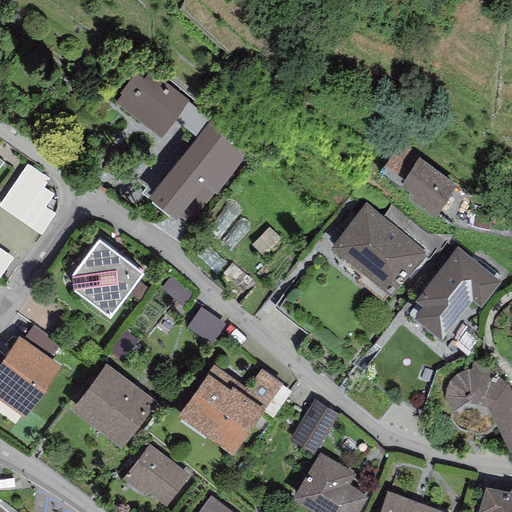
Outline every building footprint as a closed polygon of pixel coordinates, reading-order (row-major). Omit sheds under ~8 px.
[(143,77),(119,108),(165,142),(178,122),(188,109),(143,77)] [(210,124),(188,109),(178,122),(200,138),(210,124)] [(161,191),(195,217),(246,150),(210,124),(200,138),(161,191)] [(455,180),(400,139),(385,159),(403,172),(401,175),(413,184),(410,189),(435,207),(455,180)] [(0,179),(13,161),(0,151),(0,179)] [(33,167),(5,208),(43,234),(59,210),(49,203),(55,193),(47,187),(51,180),(33,167)] [(424,247),(365,198),(331,240),(390,289),(424,247)] [(477,205),(472,223),(491,229),(497,211),(477,205)] [(148,267),(104,236),(76,275),(78,291),(113,315),(148,267)] [(500,276),(457,242),(415,293),(421,298),(412,309),(441,332),(473,293),(480,300),(500,276)] [(0,246),(0,275),(4,277),(17,258),(0,246)] [(222,333),(235,315),(206,296),(194,314),(222,333)] [(63,366),(22,335),(0,363),(0,397),(26,416),(63,366)] [(489,406),(511,449),(511,448),(511,395),(507,387),(494,375),(495,365),(474,363),(474,371),(468,372),(458,377),(451,384),(446,397),(450,412),(468,401),(489,406)] [(70,411),(96,430),(131,384),(105,364),(70,411)] [(282,380),(263,367),(249,388),(216,365),(177,423),(229,459),(263,408),(282,380)] [(295,388),(282,380),(263,408),(275,417),(295,388)] [(157,403),(131,384),(96,430),(122,450),(157,403)] [(321,454),(344,417),(319,401),(295,438),(321,454)] [(165,511),(166,511),(190,480),(147,450),(124,482),(165,511)] [(352,485),(360,473),(327,453),(298,500),(318,511),(359,511),(370,496),(352,485)] [(511,511),(511,482),(490,480),(486,511),(511,511)] [(445,511),(394,492),(385,511),(445,511)] [(237,511),(212,494),(198,511),(237,511)]
